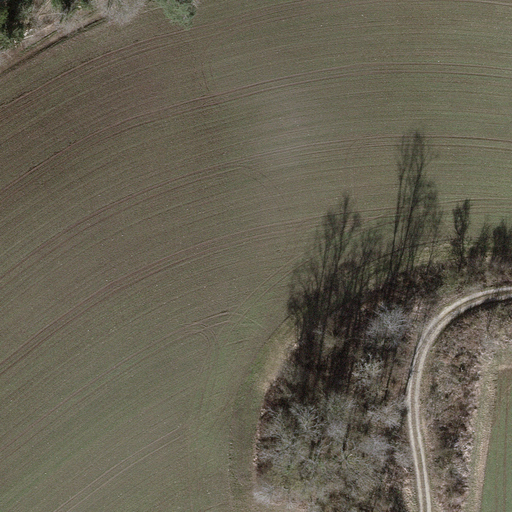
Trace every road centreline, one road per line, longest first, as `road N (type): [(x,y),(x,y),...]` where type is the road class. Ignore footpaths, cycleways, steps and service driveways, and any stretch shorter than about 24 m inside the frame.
road 1 (track): [(511,287),(444,312),(422,341),(413,379),(426,511)]
road 2 (track): [(115,0),(0,60)]
